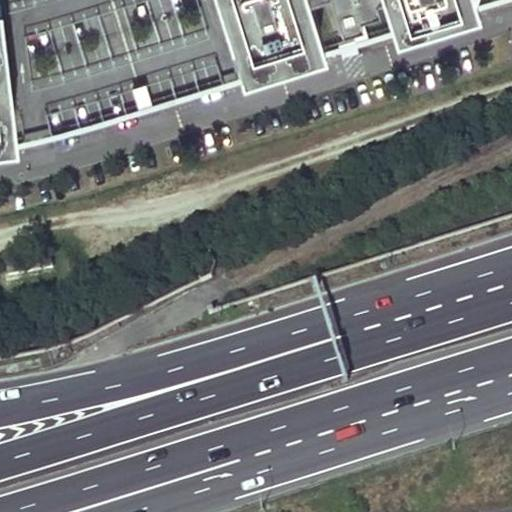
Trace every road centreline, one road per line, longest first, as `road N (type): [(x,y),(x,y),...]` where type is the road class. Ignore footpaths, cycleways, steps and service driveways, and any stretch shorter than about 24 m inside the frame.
road 1 (motorway): [(386,342),(0,460)]
road 2 (motorway): [(386,342),(314,334),(93,392),(0,407)]
road 3 (motorway): [(0,511),(269,433)]
road 4 (motorway): [(269,433),(511,360)]
road 5 (motorway): [(126,511),(163,499),(269,433)]
road 6 (motorway): [(511,299),(386,342)]
